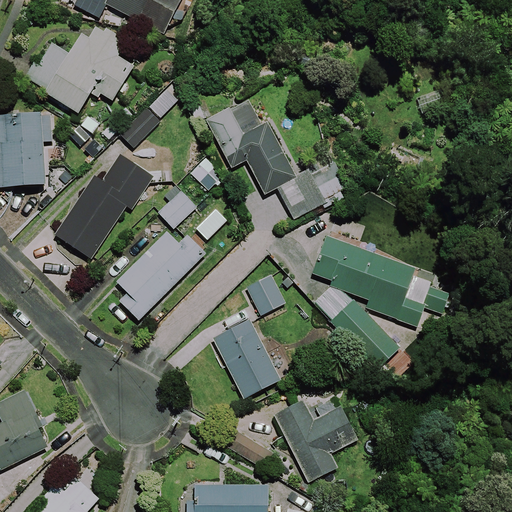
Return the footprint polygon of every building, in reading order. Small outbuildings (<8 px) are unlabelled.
[(166,38),(183,0),(96,0),(104,4),(102,9),(166,38)] [(49,45),(25,86),(77,117),(91,94),(113,107),(136,68),(119,58),(128,44),(104,30),(101,35),(93,29),(87,40),(75,33),(63,53),(49,45)] [(160,123),(147,112),(121,140),(133,152),(160,123)] [(305,193),(298,180),(267,125),(242,138),(227,112),(205,124),(231,172),(245,165),(264,199),(276,192),(283,206),(276,210),(286,227),(324,206),(314,188),(305,193)] [(54,165),(56,116),(0,114),(0,192),(48,195),(49,164),(54,165)] [(101,184),(94,179),(54,237),(90,262),(126,210),(130,213),(148,187),(164,188),(165,173),(140,171),(120,157),(101,184)] [(196,209),(180,192),(156,215),(172,232),(196,209)] [(178,248),(166,236),(116,285),(128,296),(119,305),(138,323),(205,257),(187,239),(178,248)] [(421,320),(423,313),(440,319),(452,284),(435,278),(328,241),(314,279),(329,284),(327,288),(367,302),(365,308),(419,326),(421,320)] [(285,305),(270,278),(246,291),(260,318),(285,305)] [(354,305),(330,324),(372,376),(396,356),(354,305)] [(279,383),(249,323),(212,342),(242,402),(279,383)] [(0,473),(53,441),(30,404),(24,393),(0,407),(0,473)] [(336,398),(300,416),(295,405),(273,416),(279,428),(306,485),(336,470),(329,456),(357,443),(336,398)] [(88,511),(100,500),(75,477),(42,511),(88,511)] [(266,511),(268,489),(195,485),(194,502),(186,502),(185,511),(266,511)]
